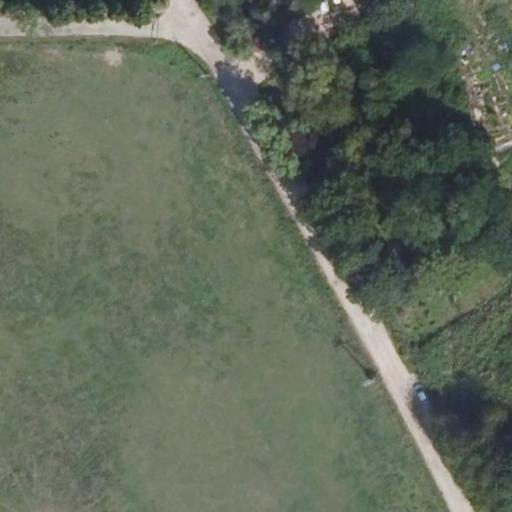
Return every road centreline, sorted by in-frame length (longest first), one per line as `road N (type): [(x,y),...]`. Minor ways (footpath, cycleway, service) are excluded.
road 1 (unclassified): [(470,511),(229,91)]
road 2 (track): [(192,26),(0,25)]
road 3 (unclassified): [(229,91),(367,0)]
